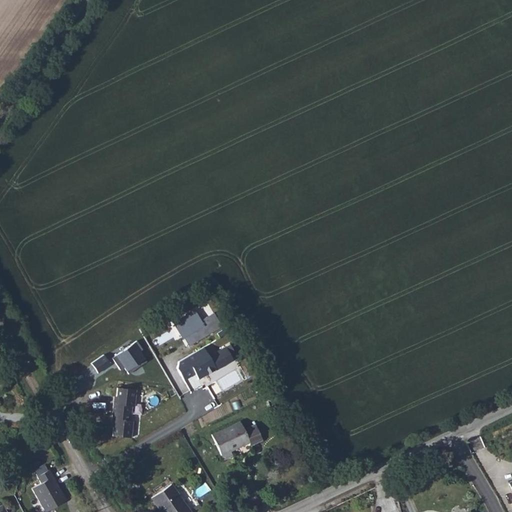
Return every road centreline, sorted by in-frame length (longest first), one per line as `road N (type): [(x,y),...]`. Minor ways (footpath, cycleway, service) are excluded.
road 1 (unclassified): [(0,325),(104,511)]
road 2 (unclassified): [(450,436),(289,511)]
road 3 (unclassified): [(81,0),(0,113)]
